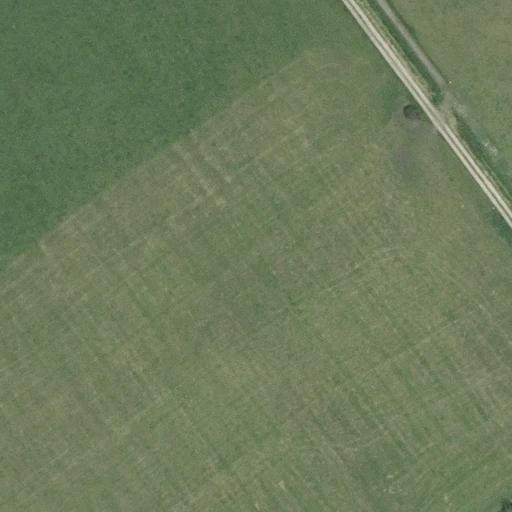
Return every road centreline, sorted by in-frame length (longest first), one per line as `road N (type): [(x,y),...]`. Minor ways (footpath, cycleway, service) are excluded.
road 1 (track): [(350,0),(511,217)]
road 2 (track): [(439,120),(459,103),(382,0)]
